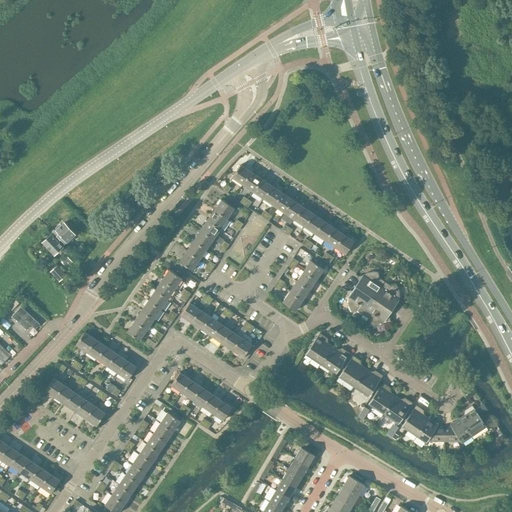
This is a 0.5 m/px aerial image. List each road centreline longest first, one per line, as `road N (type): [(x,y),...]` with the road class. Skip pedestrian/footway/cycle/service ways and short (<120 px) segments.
road 1 (secondary): [(350,33),(402,174),(511,347)]
road 2 (secondary): [(511,319),(424,179),(367,23)]
road 3 (unclassified): [(71,324),(252,101),(242,66)]
road 4 (unclassified): [(0,248),(48,197),(242,66)]
road 5 (residential): [(52,511),(171,341),(250,391)]
